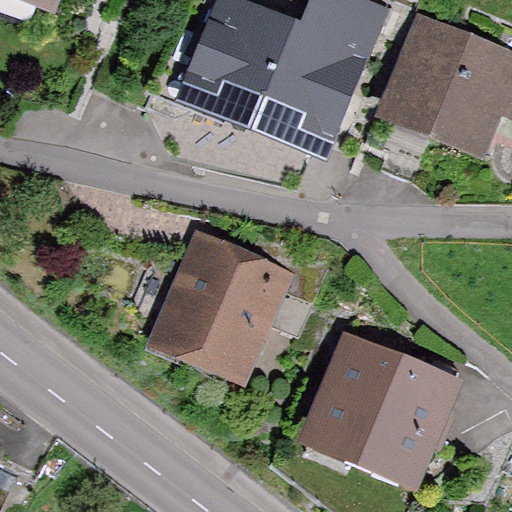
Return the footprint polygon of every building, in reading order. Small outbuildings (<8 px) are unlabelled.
[(331,167),(391,14),(354,0),(317,0),(305,33),(223,1),(181,107),(331,167)] [(119,28),(93,88),(136,106),(162,46),(119,28)] [(511,68),(427,34),(395,110),(475,143),(488,110),(508,118),(511,109),(511,68)] [(430,139),(398,127),(380,171),(412,183),(430,139)] [(203,253),(165,340),(238,371),(275,284),(203,253)] [(352,354),(319,435),(410,472),(422,444),(436,449),(448,422),(433,416),(444,389),(400,370),(412,341),(356,318),(343,351),(352,354)]
